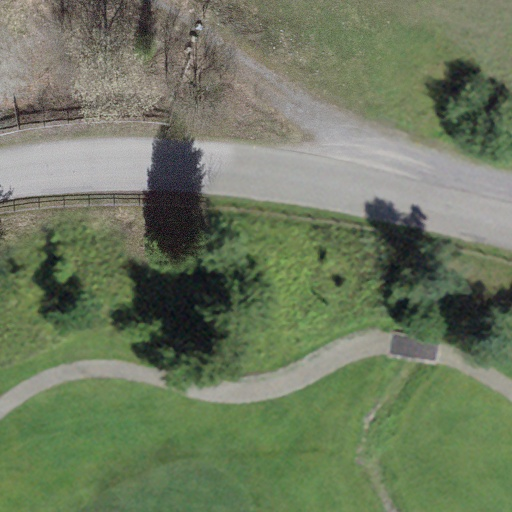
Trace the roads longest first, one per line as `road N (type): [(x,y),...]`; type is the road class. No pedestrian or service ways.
road 1 (unclassified): [(0,181),(120,164),(310,173),(511,213)]
road 2 (track): [(123,0),(280,93),(366,184)]
